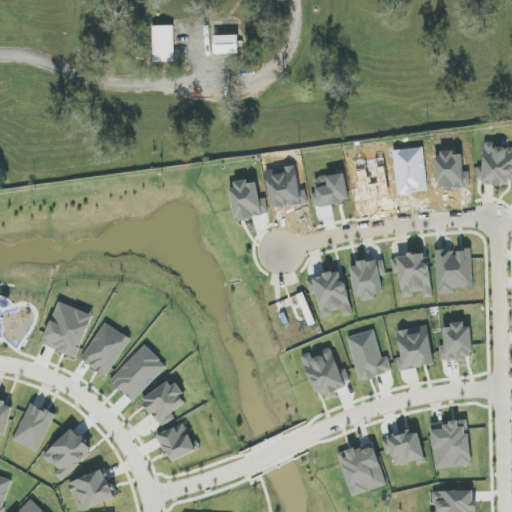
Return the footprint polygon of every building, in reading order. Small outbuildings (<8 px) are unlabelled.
[(154,62),(175,62),(174,26),(153,26),(154,62)] [(215,36),(215,54),(239,54),(239,35),(215,36)] [(484,168),(478,167),(477,184),(511,185),(511,147),(497,147),(497,143),(485,142),(484,168)] [(438,295),(455,294),(455,289),(474,289),(472,250),(457,251),(436,251),(438,295)] [(429,254),(393,257),(394,273),(400,273),(402,297),(414,296),(414,292),(423,292),(424,298),(432,298),(429,254)] [(358,300),(385,295),(381,276),(387,275),(383,259),(350,265),(358,300)] [(94,316),(60,302),(43,344),(77,358),(94,316)] [(444,328),(445,346),(440,346),(441,362),(472,360),(471,324),(452,325),(452,327),(444,328)] [(402,358),(397,358),(399,371),(435,365),(429,326),(398,331),(402,358)] [(347,386),(332,349),(312,357),(311,353),(303,356),(319,397),(347,386)] [(172,380),(143,400),(162,428),(176,418),(172,413),(188,403),(172,380)] [(0,438),(6,440),(13,404),(0,401),(0,438)] [(56,415),(32,404),(13,441),(38,453),(56,415)] [(473,466),(468,421),(432,424),(436,469),(473,466)] [(198,451),(185,423),(158,435),(171,463),(198,451)] [(45,456),(59,471),(55,474),(62,482),(94,451),(73,428),(45,456)] [(383,440),(387,455),(393,454),(396,468),(426,461),(419,432),(383,440)] [(339,454),(353,497),(388,486),(374,443),(339,454)] [(69,484),(81,511),(83,511),(117,497),(104,469),(69,484)] [(3,511),(13,480),(0,475),(0,511),(3,511)] [(435,492),(435,511),(475,511),(475,491),(435,492)] [(44,511),(33,499),(19,511),(44,511)]
